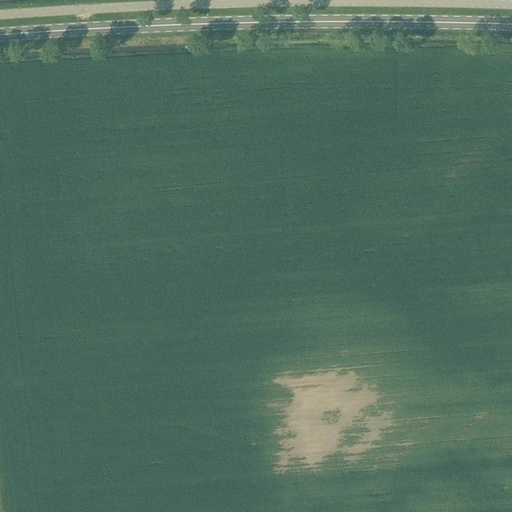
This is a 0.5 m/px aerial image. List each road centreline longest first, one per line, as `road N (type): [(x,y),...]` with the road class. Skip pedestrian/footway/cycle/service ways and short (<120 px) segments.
road 1 (primary): [(0,37),(286,23),(511,27)]
road 2 (unclassified): [(0,14),(291,3),(511,6)]
